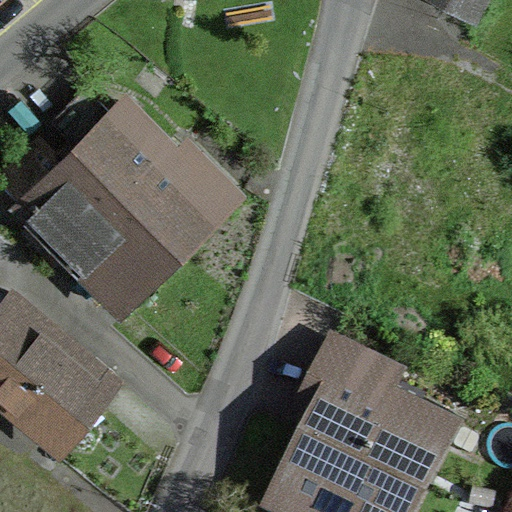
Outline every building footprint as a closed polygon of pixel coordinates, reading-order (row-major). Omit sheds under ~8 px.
[(452,0),(475,11),(480,0),(452,0)] [(85,87),(53,120),(73,144),(173,243),(229,187),(193,150),(171,172),(85,87)] [(64,246),(116,299),(173,243),(73,144),(59,157),(40,137),(0,176),(36,213),(23,227),(53,258),(64,246)] [(0,391),(54,437),(103,379),(18,309),(12,312),(0,302),(0,391)] [(302,511),(396,511),(436,435),(374,403),(387,376),(333,348),(303,406),(327,418),(284,503),(302,511)]
